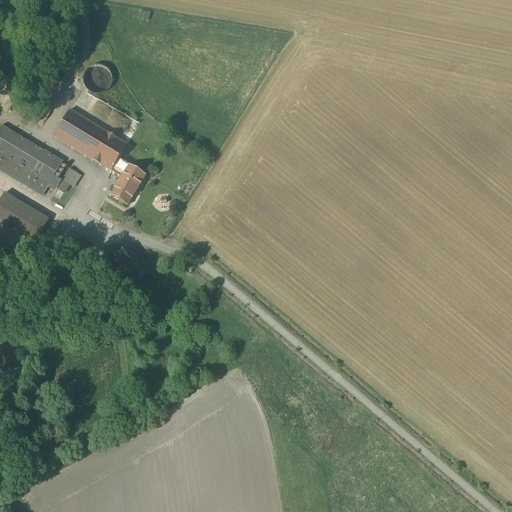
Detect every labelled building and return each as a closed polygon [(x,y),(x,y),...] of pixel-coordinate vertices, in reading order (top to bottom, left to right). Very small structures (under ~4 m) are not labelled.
[(98,95),(104,93),(107,91),(110,88),(111,83),(112,79),(111,75),(108,71),(104,68),(100,66),(95,66),(90,68),(86,71),(83,76),(83,82),(84,87),(88,92),(93,94),(98,95)] [(112,173),(118,159),(127,145),(71,111),(55,137),(112,173)] [(63,164),(2,127),(0,130),(0,171),(42,198),(63,164)] [(118,159),(112,173),(122,179),(111,196),(127,207),(145,177),(118,159)] [(49,220),(5,194),(0,202),(0,246),(19,258),(32,247),(49,220)] [(132,245),(112,258),(131,284),(151,271),(143,260),(132,245)] [(9,344),(0,348),(0,376),(21,367),(9,344)]
